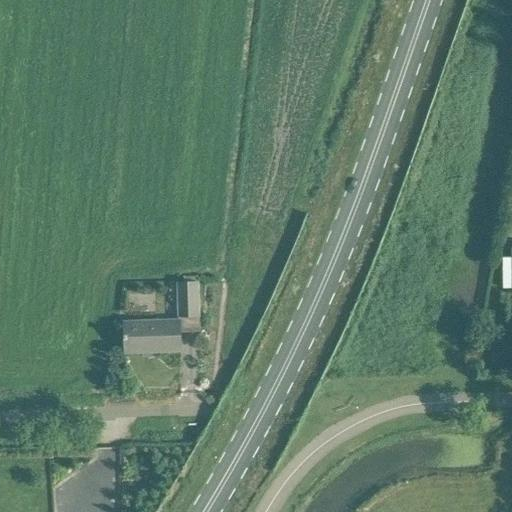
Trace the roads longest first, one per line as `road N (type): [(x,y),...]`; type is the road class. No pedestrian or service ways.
road 1 (secondary): [(204,511),(331,269),(428,0)]
road 2 (unclassified): [(206,409),(0,416)]
road 3 (unclassified): [(266,511),(314,455),(357,424),(409,405)]
